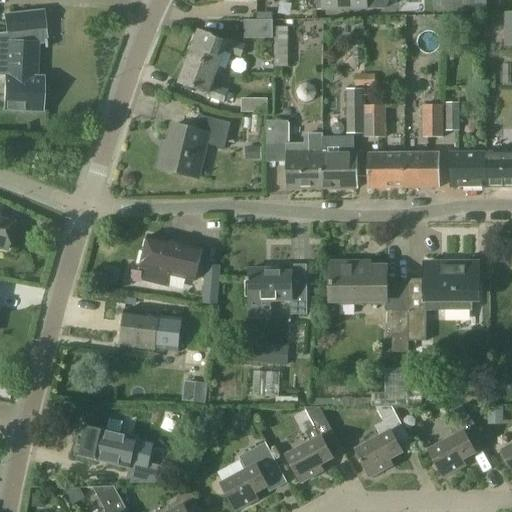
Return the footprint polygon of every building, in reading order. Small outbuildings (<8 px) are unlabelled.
[(322,0),(323,10),(384,9),(388,3),(387,0),(322,0)] [(433,0),(434,16),(475,15),(487,15),(487,0),(433,0)] [(37,78),(38,46),(47,45),(43,11),(4,15),(6,34),(0,34),(0,76),(5,77),(4,111),(42,113),(43,77),(37,78)] [(273,40),(273,22),(245,22),(245,40),(273,40)] [(200,30),(190,56),(221,68),(227,51),(242,57),(246,45),(232,40),(231,42),(200,30)] [(214,85),(221,68),(190,56),(180,82),(211,94),(210,97),(225,102),(229,91),(214,85)] [(363,134),(363,92),(347,92),(347,134),(363,134)] [(242,114),(268,114),(268,100),(242,100),(242,114)] [(386,139),(385,106),(365,107),(366,139),(386,139)] [(447,106),(447,132),(460,132),(460,106),(447,106)] [(423,107),(423,138),(443,138),(443,107),(423,107)] [(199,177),(207,144),(225,149),(232,123),(206,117),(202,132),(173,125),(166,151),(164,151),(159,167),(199,177)] [(322,155),(322,139),(322,134),(309,135),(309,149),(288,149),(288,147),(290,147),(289,123),(267,123),(268,164),(288,164),(288,190),(323,189),(322,155)] [(323,139),(322,155),(323,189),(359,189),(358,155),(355,155),(355,139),(323,139)] [(452,188),(487,188),(487,153),(452,154),(452,188)] [(511,153),(487,153),(487,188),(511,187),(511,153)] [(371,189),(404,188),(403,154),(370,154),(371,189)] [(440,154),(403,154),(404,188),(440,188),(440,154)] [(0,248),(7,250),(13,223),(0,219),(0,211),(1,208),(0,207),(0,248)] [(204,249),(150,235),(142,268),(196,281),(204,249)] [(502,310),(501,332),(511,328),(511,262),(502,263),(502,275),(490,275),(490,310),(502,310)] [(409,353),(409,342),(409,281),(386,281),(386,268),(355,268),(355,263),(331,263),(331,305),(386,305),(386,312),(392,312),(393,353),(409,353)] [(409,280),(409,281),(409,342),(426,342),(426,312),(443,312),(471,312),(471,306),(471,281),(477,281),(477,263),(424,263),(424,280),(409,280)] [(283,270),(251,270),(251,303),(292,303),(292,316),(309,316),(309,282),(294,282),(294,273),(283,273),(283,270)] [(122,346),(156,350),(156,349),(180,352),(180,350),(177,350),(179,329),(181,329),(182,320),(184,320),(184,319),(160,316),(160,315),(126,311),(122,346)] [(287,368),(289,348),(256,345),(254,364),(287,368)] [(278,395),(278,372),(253,373),(254,395),(278,395)] [(382,437),(358,450),(372,477),(388,468),(385,463),(404,452),(403,449),(413,444),(397,414),(396,415),(392,407),(376,408),(383,422),(376,426),(382,437)] [(312,442),(287,456),(302,483),(318,474),(315,468),(334,458),(333,455),(343,450),(321,410),(306,410),(310,418),(315,428),(307,433),(312,442)] [(456,438),(431,451),(445,477),(461,469),(458,463),(477,453),(473,446),(484,440),(470,415),(450,426),(456,438)] [(163,444),(137,438),(121,434),(123,423),(110,420),(108,432),(82,426),(76,456),(130,468),(132,462),(135,463),(135,465),(157,469),(163,444)] [(240,458),(247,471),(222,485),(237,511),(253,502),(251,497),(269,487),(268,485),(285,476),(267,443),(240,458)] [(511,447),(503,452),(511,467),(511,447)] [(166,503),(171,511),(201,511),(189,490),(166,503)] [(110,505),(114,511),(128,511),(121,499),(110,505)]
